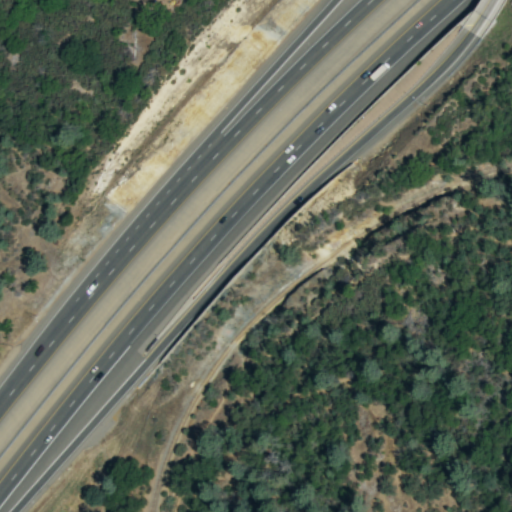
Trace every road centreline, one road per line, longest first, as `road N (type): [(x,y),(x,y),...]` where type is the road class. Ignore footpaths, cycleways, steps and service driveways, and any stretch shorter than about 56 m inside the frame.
road 1 (motorway): [(0,500),(318,115),(442,0)]
road 2 (motorway): [(5,511),(275,218),(473,37)]
road 3 (motorway): [(376,0),(192,170),(0,414)]
road 4 (motorway): [(341,0),(192,170)]
